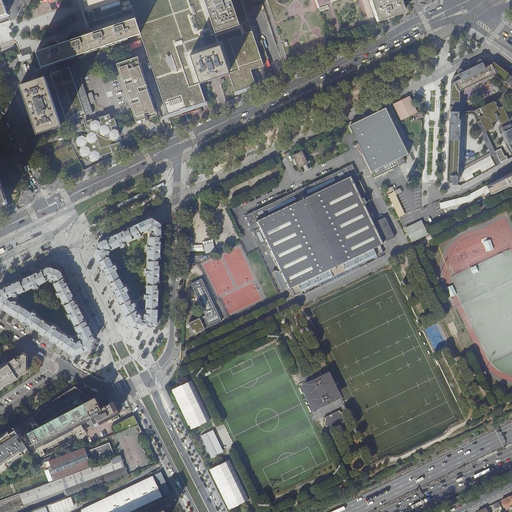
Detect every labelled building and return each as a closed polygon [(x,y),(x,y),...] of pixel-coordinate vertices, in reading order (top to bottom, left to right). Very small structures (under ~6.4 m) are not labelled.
[(80,0),(82,6),(84,12),(87,21),(88,24),(88,23),(89,27),(91,33),(135,18),(140,34),(168,115),(185,109),(206,102),(190,56),(219,46),(235,92),(256,85),(251,70),(264,66),(262,62),(258,49),(252,32),(247,15),(241,0),(80,0)] [(369,0),(372,6),(377,21),(404,12),(400,0),(369,0)] [(41,67),(140,34),(135,18),(91,33),(87,34),(69,40),(56,45),(43,49),(36,52),(39,59),(41,67)] [(127,44),(129,49),(142,46),(141,40),(127,44)] [(219,46),(190,56),(199,83),(214,78),(229,73),(219,46)] [(135,118),(136,122),(146,118),(146,121),(149,120),(148,118),(157,114),(138,56),(118,63),(135,118)] [(458,74),(454,76),(451,80),(450,99),(447,169),(446,181),(449,182),(452,182),(452,184),(453,185),(458,185),(461,116),(472,114),(473,114),(474,115),(483,134),(482,134),(482,135),(483,136),(491,155),(492,156),(493,156),(496,155),(501,164),(508,159),(506,156),(505,157),(501,149),(494,152),(491,145),(497,143),(491,132),(486,134),(485,132),(493,128),(491,123),(499,120),(501,124),(509,121),(511,127),(511,117),(504,100),(504,98),(510,89),(511,89),(511,76),(502,68),(495,63),(492,61),(486,60),(483,62),(482,60),(480,60),(478,61),(477,62),(477,63),(470,66),(462,70),(462,69),(460,69),(458,70),(457,71),(458,74)] [(50,74),(68,125),(73,124),(72,120),(93,113),(76,65),(50,74)] [(45,76),(20,85),(23,93),(25,99),(29,109),(31,115),(37,133),(43,131),(47,130),(61,125),(45,76)] [(399,102),(396,103),(395,106),(401,118),(403,119),(415,112),(416,111),(409,98),(408,98),(399,102)] [(361,120),(350,125),(372,171),(374,171),(376,176),(405,162),(403,156),(410,153),(387,107),(379,111),(361,120)] [(84,122),(88,134),(86,138),(87,142),(85,146),(89,148),(90,152),(94,151),(99,153),(100,157),(124,149),(122,142),(120,142),(116,143),(115,141),(114,138),(117,135),(113,134),(112,130),(111,128),(117,126),(116,124),(115,118),(111,119),(110,114),(105,115),(104,116),(86,121),(87,122),(84,122)] [(511,132),(508,124),(500,128),(511,152),(511,132)] [(98,161),(100,157),(99,153),(94,151),(90,152),(89,148),(85,146),(87,142),(86,138),(81,136),(77,138),(76,142),(77,146),(81,147),(78,152),(80,156),(84,158),(88,157),(90,161),(93,163),(98,161)] [(302,151),(293,155),(299,168),(308,163),(302,151)] [(465,182),(474,177),(472,173),(479,169),(481,173),(495,165),(489,155),(460,171),(465,182)] [(352,164),(246,215),(264,252),(270,250),(280,271),(278,272),(275,271),(272,272),(281,292),(284,290),(286,287),(287,286),(289,289),(291,288),(296,298),(386,255),(381,245),(383,244),(382,241),(384,240),(387,241),(395,237),(386,217),(378,220),(376,224),(374,225),(364,204),(370,202),(352,164)] [(205,172),(201,165),(194,169),(197,176),(205,172)] [(511,171),(486,186),(490,194),(511,184),(511,171)] [(214,187),(206,191),(210,198),(220,194),(216,186),(214,187)] [(393,186),(387,189),(400,216),(405,214),(396,195),(394,191),(395,190),(393,186)] [(470,194),(472,199),(484,193),(488,201),(492,198),(491,196),(490,194),(486,186),(470,194)] [(464,198),(439,203),(441,209),(466,202),(472,199),(470,194),(464,198)] [(139,223),(118,233),(102,241),(98,243),(97,246),(94,254),(96,258),(101,268),(104,274),(107,279),(113,291),(114,294),(118,301),(122,310),(124,312),(128,321),(129,323),(130,326),(142,330),(154,326),(157,325),(157,320),(158,309),(156,309),(156,306),(158,306),(158,296),(159,289),(157,289),(157,281),(159,282),(159,273),(160,265),(158,265),(158,257),(160,257),(160,249),(161,241),(159,241),(159,237),(161,237),(161,224),(157,221),(151,217),(139,223)] [(422,220),(405,228),(411,241),(428,233),(422,220)] [(213,240),(204,242),(206,253),(215,251),(213,240)] [(31,273),(32,275),(48,267),(60,271),(62,275),(65,274),(62,268),(50,264),(31,273)] [(69,289),(64,278),(62,275),(60,271),(48,267),(32,275),(31,275),(10,285),(0,289),(0,306),(8,312),(16,318),(17,317),(20,319),(19,320),(27,325),(33,329),(34,328),(40,332),(39,333),(48,339),(53,342),(54,341),(57,343),(56,344),(73,356),(82,352),(90,350),(94,338),(89,328),(79,309),(73,296),(70,291),(69,289)] [(205,315),(188,323),(194,334),(202,330),(222,321),(202,278),(190,284),(205,315)] [(0,390),(12,382),(18,378),(17,377),(24,372),(25,373),(27,372),(28,371),(28,355),(23,352),(23,358),(21,358),(20,359),(19,359),(18,359),(17,359),(17,358),(16,359),(5,344),(0,347),(0,353),(7,363),(0,367),(0,390)] [(330,371),(317,377),(329,403),(342,397),(330,371)] [(325,405),(329,403),(317,377),(313,379),(325,405)] [(312,411),(325,405),(313,379),(300,385),(312,411)] [(191,380),(171,389),(175,396),(191,430),(211,420),(191,380)] [(34,442),(36,447),(90,418),(95,427),(117,416),(117,414),(118,413),(113,402),(111,402),(100,408),(97,401),(95,397),(92,399),(88,396),(82,391),(75,387),(66,393),(50,404),(41,410),(48,422),(43,425),(41,423),(32,428),(31,426),(25,429),(32,443),(34,442)] [(324,417),(325,419),(324,422),(325,424),(326,426),(327,427),(329,427),(332,427),(334,427),(339,425),(339,424),(340,425),(341,425),(342,425),(342,424),(343,423),(343,422),(343,421),(344,420),(345,418),(344,415),(342,413),(340,412),(339,410),(324,417)] [(112,427),(116,434),(138,425),(134,415),(112,427)] [(0,465),(22,451),(21,451),(27,447),(22,441),(20,442),(17,437),(19,436),(14,429),(9,433),(7,431),(0,435),(0,465)] [(212,457),(220,453),(210,432),(201,436),(212,457)] [(48,462),(50,466),(47,467),(52,481),(91,466),(89,461),(91,460),(92,464),(114,456),(109,443),(88,451),(89,455),(87,456),(83,448),(48,462)] [(24,503),(25,505),(65,489),(102,475),(103,475),(125,466),(121,455),(91,466),(20,494),(21,495),(22,499),(24,503)] [(230,460),(210,469),(229,510),(249,500),(230,460)] [(103,475),(107,483),(128,475),(125,466),(103,475)] [(128,511),(170,492),(166,484),(160,472),(155,475),(81,510),(82,511),(80,511),(128,511)] [(67,493),(69,497),(73,495),(100,485),(99,483),(104,482),(102,475),(65,489),(67,493)] [(511,501),(509,496),(501,500),(506,510),(511,506),(511,501)] [(70,497),(50,505),(52,511),(57,511),(74,506),(70,497)]
